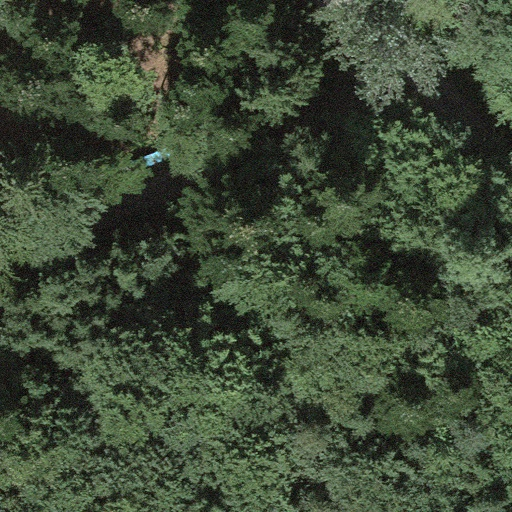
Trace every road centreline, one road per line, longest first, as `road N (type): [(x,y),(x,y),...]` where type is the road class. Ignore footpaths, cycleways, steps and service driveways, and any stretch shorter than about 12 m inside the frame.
road 1 (track): [(0,270),(67,222),(288,111),(342,105),(457,116)]
road 2 (track): [(313,0),(457,116),(511,192)]
